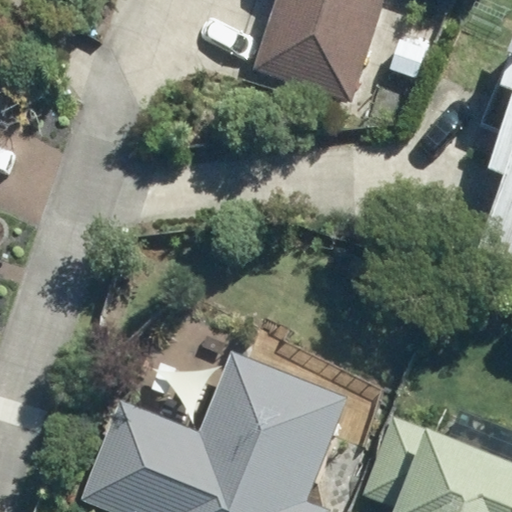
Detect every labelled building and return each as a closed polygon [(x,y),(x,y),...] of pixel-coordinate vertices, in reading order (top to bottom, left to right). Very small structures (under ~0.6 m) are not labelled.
[(287,0),(264,76),(360,106),(392,0),(287,0)] [(409,40),(397,70),(424,81),(435,51),(409,40)] [(511,224),(498,254),(511,260),(511,224)] [(129,405),(89,501),(115,511),(339,511),(317,503),(358,405),(241,357),(207,438),(129,405)] [(403,511),(511,511),(511,464),(416,425),(385,505),(403,511)]
